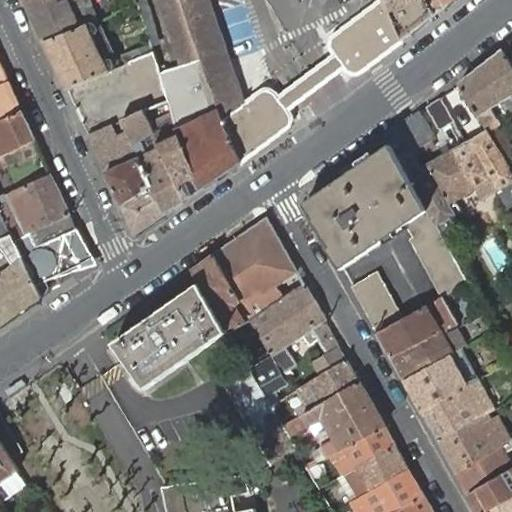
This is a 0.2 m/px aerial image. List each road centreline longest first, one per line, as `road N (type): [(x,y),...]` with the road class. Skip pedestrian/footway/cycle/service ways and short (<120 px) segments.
road 1 (residential): [(461,511),(271,178)]
road 2 (residential): [(0,3),(132,276)]
road 3 (primary): [(510,0),(271,178)]
road 4 (primary): [(271,178),(132,276)]
road 5 (primary): [(132,276),(0,367)]
